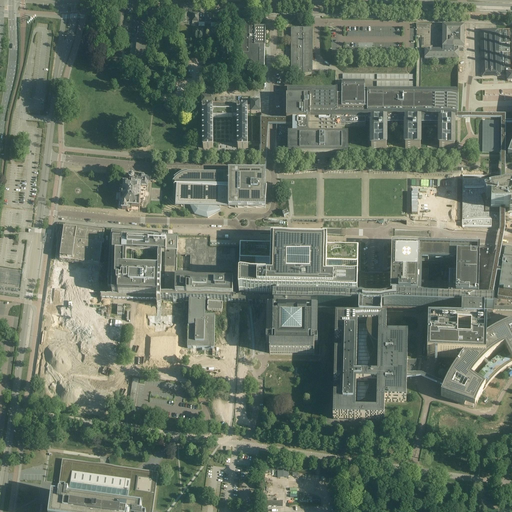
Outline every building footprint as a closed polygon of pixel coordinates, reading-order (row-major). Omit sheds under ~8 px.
[(115,17),(114,27),(117,28),(116,34),(117,34),(117,35),(128,36),(128,35),(135,36),(136,31),(137,31),(137,27),(136,27),(137,18),(133,17),(132,29),(123,28),(124,14),(118,13),(118,17),(115,17)] [(193,18),(187,18),(187,15),(180,14),(180,23),(186,23),(186,22),(192,22),(193,18)] [(199,23),(205,23),(205,19),(199,18),(199,15),(193,15),(193,18),(192,22),(192,23),(199,23)] [(211,24),(211,23),(217,24),(217,19),(211,19),(211,16),(205,15),(205,19),(205,23),(205,24),(211,24)] [(260,28),(260,23),(260,22),(244,22),(244,26),(241,26),(241,55),(244,55),(243,71),(259,71),(259,68),(264,69),(264,47),(265,47),(265,28),(264,28),(264,26),(260,26),(260,28)] [(464,26),(443,26),(442,47),(443,47),(443,50),(425,50),(425,59),(459,59),(459,50),(458,50),(458,48),(464,48),(464,31),(464,26)] [(312,29),(292,29),(292,75),(310,75),(312,75),(312,74),(312,29)] [(480,30),(481,53),(482,77),(507,76),(507,82),(511,81),(511,73),(510,73),(509,30),(497,30),(481,31),(481,30),(480,30)] [(417,52),(416,92),(374,92),(368,91),(367,91),(367,92),(365,92),(365,83),(342,83),(342,95),(337,95),(337,93),(337,89),(336,89),(302,89),(291,89),(288,89),(287,89),(287,90),(287,93),(287,98),(286,119),(298,119),(298,126),(298,131),(288,131),(288,148),(288,153),(348,154),(348,149),(348,134),(340,134),(340,126),(365,126),(365,124),(370,124),(370,148),(371,148),(386,149),(386,148),(387,148),(387,125),(404,125),(404,148),(405,148),(405,149),(420,149),(420,148),(421,148),(421,125),(438,125),(438,148),(439,148),(439,149),(454,149),(454,148),(455,148),(455,120),(455,119),(457,119),(457,116),(457,115),(457,113),(458,113),(458,112),(458,91),(458,92),(422,92),(421,92),(421,55),(422,55),(422,36),(417,36),(417,38),(416,38),(416,42),(417,42),(417,52)] [(328,75),(312,75),(310,75),(311,77),(302,77),(302,89),(336,89),(336,71),(328,71),(328,75)] [(203,106),(203,108),(203,148),(203,149),(213,148),(213,118),(213,117),(232,117),(232,118),(232,117),(237,117),(238,148),(247,148),(248,148),(247,113),(251,113),(260,113),(260,106),(260,101),(251,102),(251,104),(214,105),(214,103),(215,103),(215,95),(201,95),(201,103),(204,103),(204,105),(204,106),(203,106)] [(502,117),(501,175),(505,175),(505,122),(505,119),(505,113),(458,112),(458,113),(457,113),(457,115),(457,116),(502,117)] [(259,172),(265,172),(267,127),(298,126),(298,119),(286,119),(277,120),(261,119),(260,162),(259,172)] [(499,153),(499,136),(489,136),(489,153),(499,153)] [(252,208),(258,208),(262,208),(265,208),(265,199),(265,190),(264,190),(265,174),(265,172),(259,172),(229,172),(229,173),(193,173),(192,173),(190,173),(189,173),(188,173),(188,171),(187,172),(186,172),(185,172),(184,172),(183,173),(182,173),(181,173),(180,174),(179,174),(178,175),(177,176),(176,177),(175,177),(175,178),(174,179),(176,180),(175,180),(175,181),(174,182),(173,183),(175,185),(175,186),(174,186),(174,187),(229,191),(229,202),(229,208),(232,208),(235,208),(238,208),(252,208)] [(124,179),(123,193),(123,194),(121,195),(121,198),(123,200),(122,201),(123,201),(122,210),(128,211),(128,207),(140,208),(140,206),(142,207),(143,206),(143,201),(140,201),(141,199),(140,199),(141,187),(148,187),(148,182),(151,182),(151,177),(145,177),(145,176),(144,175),(141,174),(139,176),(135,176),(131,176),(131,179),(124,179)] [(511,182),(506,182),(506,176),(505,175),(501,175),(499,175),(499,190),(491,192),(484,194),(486,202),(492,200),(493,202),(491,202),(491,209),(501,209),(505,209),(507,209),(507,214),(511,214),(511,182)] [(505,209),(501,209),(501,226),(487,301),(492,302),(497,270),(501,270),(502,267),(497,267),(505,226),(505,209)] [(111,295),(157,296),(157,300),(229,301),(229,302),(255,302),(260,302),(260,304),(266,304),(269,304),(275,304),(277,304),(277,309),(278,309),(278,310),(268,310),(269,310),(268,340),(265,340),(263,340),(263,353),(270,353),(270,354),(270,353),(314,354),(314,355),(314,353),(321,354),(322,341),(316,340),(316,311),(317,311),(310,311),(307,311),(307,310),(303,310),(303,309),(310,309),(310,310),(313,310),(314,306),(352,307),(360,307),(360,319),(336,318),(336,339),(335,362),(334,420),(384,421),(385,402),(406,403),(407,380),(407,375),(408,339),(386,338),(387,319),(381,319),(382,308),(437,309),(455,310),(462,310),(461,321),(428,320),(427,357),(428,357),(438,357),(463,358),(461,360),(460,362),(458,365),(456,367),(455,369),(453,371),(452,374),(450,376),(449,379),(448,381),(446,383),(445,386),(444,389),(442,392),(442,394),(441,396),(465,405),(475,408),(475,407),(476,406),(476,405),(476,404),(477,403),(478,401),(479,399),(480,397),(481,396),(482,394),(483,392),(483,391),(485,389),(486,388),(486,387),(487,386),(488,385),(489,384),(484,380),(483,379),(479,377),(478,378),(477,379),(477,380),(476,382),(471,378),(473,376),(475,374),(476,372),(477,371),(478,370),(479,369),(480,368),(481,367),(482,366),(483,365),(484,364),(485,363),(486,362),(487,361),(488,360),(489,359),(491,358),(492,357),(493,356),(494,356),(495,355),(496,354),(497,353),(500,352),(502,350),(505,349),(507,353),(506,354),(504,355),(503,356),(502,357),(504,360),(505,362),(508,367),(509,366),(510,365),(511,364),(511,324),(510,325),(508,326),(505,327),(503,329),(500,330),(498,331),(495,332),(493,333),(491,335),(488,336),(486,338),(487,322),(484,322),(484,311),(487,311),(490,316),(493,314),(491,311),(493,311),(494,307),(494,302),(492,302),(487,301),(486,301),(478,301),(480,251),(417,250),(392,249),(391,290),(390,299),(362,298),(359,298),(360,248),(360,247),(329,246),(329,243),(329,242),(302,241),(262,240),(262,241),(262,244),(262,245),(261,245),(260,245),(256,245),(243,244),(243,246),(242,261),(247,261),(246,276),(242,275),(242,292),(277,293),(277,295),(275,295),(275,296),(273,296),(231,295),(231,290),(181,289),(169,288),(170,255),(177,255),(177,253),(178,253),(178,236),(172,235),(161,235),(156,235),(117,232),(112,232),(112,235),(112,236),(110,271),(110,276),(110,279),(111,279),(110,293),(111,293),(111,295)] [(511,247),(504,247),(504,250),(503,259),(508,267),(502,266),(502,267),(501,270),(497,299),(511,300),(511,247)] [(117,366),(120,320),(111,320),(109,346),(115,346),(114,351),(110,351),(110,348),(105,348),(104,365),(117,366)] [(239,387),(239,373),(229,373),(229,387),(239,387)] [(416,377),(407,375),(407,380),(416,381),(442,392),(444,389),(416,377)] [(52,497),(51,511),(152,511),(153,511),(158,477),(132,473),(133,470),(113,467),(105,466),(81,463),(81,466),(62,464),(59,489),(57,498),(52,497)] [(262,502),(262,511),(267,511),(268,507),(283,507),(283,502),(262,502)]
